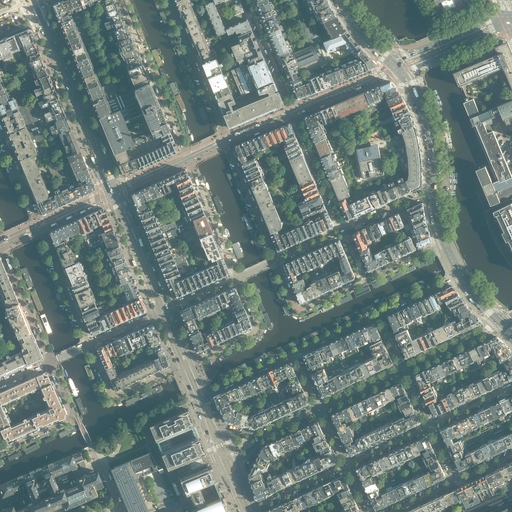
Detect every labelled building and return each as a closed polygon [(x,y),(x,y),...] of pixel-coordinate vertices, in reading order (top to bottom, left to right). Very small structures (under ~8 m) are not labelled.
[(70,14),(64,0),(60,1),(65,13),(67,12),(67,14),(69,15),(70,14)] [(73,9),(69,0),(64,0),(70,14),(72,13),(71,10),(73,9)] [(79,11),(74,0),(69,0),(73,9),(75,8),(76,11),(79,11)] [(83,9),(79,0),(74,0),(79,11),(83,9)] [(158,0),(153,0),(157,10),(161,8),(158,0)] [(308,8),(326,1),(325,0),(312,0),(310,1),(311,4),(307,6),(308,8)] [(445,0),(432,0),(440,16),(456,9),(452,0),(446,0),(445,0)] [(65,13),(60,1),(56,3),(62,17),(64,16),(63,13),(65,13)] [(316,11),(329,6),(326,1),(308,8),(309,10),(313,8),(315,12),(316,11)] [(118,7),(116,2),(104,6),(105,9),(103,10),(105,13),(110,11),(109,9),(111,9),(111,10),(118,7)] [(138,2),(132,4),(137,16),(142,14),(138,2)] [(179,10),(192,5),(192,3),(189,4),(188,2),(177,6),(179,10)] [(217,12),(213,4),(213,2),(211,3),(210,2),(208,3),(208,4),(204,6),(208,16),(217,12)] [(259,11),(272,5),(271,5),(271,4),(269,5),(268,2),(257,7),(259,11)] [(62,17),(56,3),(53,4),(52,6),(57,19),(62,17)] [(196,20),(193,12),(198,10),(195,3),(192,5),(179,10),(180,14),(182,14),(186,24),(196,20)] [(243,12),(239,3),(231,6),(234,16),(243,12)] [(261,15),(272,10),(271,8),(273,8),(272,6),(272,5),(259,11),(261,15)] [(314,19),(332,11),(329,6),(316,11),(317,14),(313,16),(314,19)] [(120,13),(118,7),(111,10),(112,11),(110,12),(110,11),(105,13),(106,16),(107,15),(108,17),(110,17),(120,13)] [(163,10),(159,12),(164,24),(168,22),(163,10)] [(262,18),(275,13),(274,11),(272,12),(272,10),(261,15),(262,18)] [(321,23),(335,17),(332,11),(314,19),(315,21),(320,19),(321,23)] [(221,21),(217,12),(208,16),(211,25),(221,21)] [(105,26),(123,19),(120,13),(110,17),(111,21),(107,23),(107,22),(104,23),(105,26)] [(275,17),(274,16),(276,15),(275,13),(262,18),(264,22),(275,17)] [(59,24),(71,19),(70,17),(68,18),(67,15),(64,16),(62,17),(57,19),(59,24)] [(144,17),(139,19),(143,30),(148,29),(144,17)] [(265,26),(278,20),(280,20),(279,18),(276,19),(275,17),(264,22),(265,26)] [(325,27),(338,21),(335,17),(321,23),(319,24),(320,26),(323,25),(322,24),(323,23),(325,27)] [(73,25),(71,19),(59,24),(62,29),(73,25)] [(125,25),(123,19),(105,26),(106,29),(109,28),(109,27),(113,25),(115,29),(125,25)] [(251,30),(249,25),(246,19),(234,25),(225,29),(228,35),(235,32),(235,34),(239,32),(240,35),(251,30)] [(201,31),(196,20),(186,24),(191,36),(201,31)] [(267,29),(278,25),(277,23),(279,23),(278,20),(265,26),(267,29)] [(225,31),(221,21),(211,25),(216,35),(220,33),(220,34),(223,33),(223,32),(225,31)] [(336,30),(341,26),(338,21),(325,27),(328,33),(336,30)] [(172,45),(177,43),(169,24),(164,26),(172,45)] [(75,30),(73,25),(62,29),(64,35),(75,30)] [(113,33),(116,39),(117,38),(118,41),(130,37),(125,25),(115,29),(114,31),(114,33),(113,33)] [(268,33),(281,28),(280,26),(279,27),(278,25),(267,29),(268,33)] [(339,35),(345,31),(341,26),(336,30),(328,33),(329,35),(330,34),(332,39),(339,35)] [(89,44),(82,27),(75,30),(64,35),(71,51),(82,47),(89,44)] [(325,41),(323,37),(315,40),(309,27),(305,29),(302,30),(309,46),(311,45),(312,46),(314,45),(314,46),(322,42),(325,41)] [(270,37),(281,32),(280,30),(282,30),(281,28),(268,33),(270,37)] [(28,30),(7,39),(12,49),(14,55),(20,53),(17,48),(20,47),(23,46),(34,41),(30,31),(28,30)] [(151,49),(155,47),(148,30),(144,32),(151,49)] [(273,82),(251,30),(240,35),(237,36),(240,44),(238,45),(238,44),(230,47),(233,53),(231,54),(232,56),(234,55),(236,61),(244,58),(243,58),(245,57),(248,64),(232,70),(231,71),(241,96),(253,90),(250,82),(253,81),(256,89),(273,82)] [(208,47),(201,31),(191,36),(197,51),(208,47)] [(355,43),(350,37),(348,34),(347,34),(345,31),(339,35),(332,39),(325,41),(322,42),(326,51),(331,49),(332,51),(334,50),(333,48),(344,43),(347,46),(346,47),(349,50),(350,49),(354,54),(355,53),(360,49),(357,46),(355,43)] [(271,40),(285,34),(284,33),(282,34),(281,32),(270,37),(271,40)] [(273,44),(284,39),(284,38),(286,37),(285,34),(271,40),(273,44)] [(130,37),(118,41),(114,43),(115,46),(118,45),(119,48),(124,46),(124,44),(127,43),(128,44),(132,43),(130,37)] [(7,39),(0,41),(0,53),(3,53),(4,54),(3,55),(5,59),(8,58),(12,56),(10,52),(8,51),(12,49),(7,39)] [(274,48),(288,42),(287,40),(285,41),(284,39),(273,44),(274,48)] [(23,46),(20,47),(22,52),(25,51),(37,47),(34,41),(23,46)] [(511,176),(493,131),(488,133),(483,122),(502,114),(504,119),(508,117),(511,115),(511,52),(507,41),(495,47),(498,54),(454,73),(459,86),(503,67),(504,69),(511,88),(511,100),(480,114),(478,109),(481,107),(479,102),(475,104),(473,99),(470,100),(468,97),(465,98),(466,102),(464,103),(470,118),(473,126),(474,126),(492,169),(497,181),(493,183),(486,166),(476,170),(487,195),(485,195),(488,203),(490,202),(491,205),(500,201),(499,198),(511,192),(511,177),(511,176)] [(276,51),(287,47),(287,45),(289,44),(288,42),(274,48),(276,51)] [(119,55),(135,48),(132,43),(128,44),(128,46),(125,47),(124,46),(119,48),(120,51),(118,52),(119,55)] [(178,44),(174,46),(180,59),(183,57),(178,44)] [(295,69),(320,59),(314,46),(314,45),(312,46),(311,45),(309,46),(305,47),(306,50),(294,55),(293,53),(290,54),(291,56),(289,57),(288,55),(279,59),(281,62),(281,63),(282,66),(285,73),(287,77),(288,80),(288,81),(289,81),(297,77),(295,72),(296,71),(295,69)] [(22,52),(25,58),(28,57),(39,52),(37,47),(25,51),(22,52)] [(84,52),(82,47),(71,51),(73,56),(84,52)] [(218,57),(215,50),(210,52),(208,47),(197,51),(200,59),(199,60),(201,64),(213,59),(218,57)] [(278,55),(291,49),(290,47),(288,48),(287,47),(276,51),(278,55)] [(86,57),(95,54),(93,48),(84,52),(73,56),(75,62),(86,57)] [(137,54),(136,51),(135,48),(119,55),(120,58),(123,56),(124,59),(137,54)] [(158,67),(163,65),(156,48),(151,50),(158,67)] [(291,56),(290,54),(290,52),(292,51),(291,49),(278,55),(279,59),(288,55),(289,57),(291,56)] [(359,57),(363,53),(360,49),(355,53),(354,54),(355,56),(355,55),(358,58),(359,57)] [(25,58),(24,58),(27,64),(29,63),(41,58),(39,52),(28,57),(25,58)] [(369,58),(363,53),(359,57),(364,61),(368,60),(369,58)] [(126,66),(139,60),(140,60),(137,54),(124,59),(125,63),(123,64),(122,64),(116,66),(117,69),(125,66),(126,66)] [(89,63),(86,57),(75,62),(78,67),(89,63)] [(30,66),(26,67),(27,70),(43,63),(41,58),(29,63),(30,66)] [(179,60),(185,73),(189,71),(184,58),(179,60)] [(363,72),(358,61),(357,62),(356,60),(357,59),(357,58),(353,60),(354,63),(353,64),(352,61),(350,62),(355,75),(363,72)] [(375,65),(369,58),(368,60),(364,61),(364,63),(367,70),(375,67),(375,65)] [(227,93),(213,59),(201,64),(215,98),(227,93)] [(91,68),(99,65),(97,60),(89,63),(78,67),(80,73),(91,68)] [(169,130),(149,83),(147,79),(146,75),(143,68),(141,64),(139,60),(126,66),(128,70),(127,70),(128,73),(132,82),(133,85),(134,85),(135,88),(121,94),(121,93),(120,94),(117,96),(113,98),(113,99),(108,100),(106,94),(99,97),(95,86),(87,89),(114,154),(135,145),(135,146),(155,136),(156,137),(159,135),(159,134),(169,130)] [(367,70),(364,63),(362,64),(360,61),(358,61),(363,72),(367,70)] [(348,78),(343,65),(341,62),(338,63),(340,69),(344,79),(348,78)] [(355,75),(350,62),(346,63),(352,76),(355,75)] [(43,63),(27,70),(28,72),(32,71),(33,74),(46,69),(43,63)] [(352,76),(346,63),(343,65),(348,78),(352,76)] [(337,82),(333,71),(330,64),(326,66),(327,68),(328,71),(333,84),(337,82)] [(159,69),(164,83),(169,81),(163,67),(159,69)] [(333,84),(328,71),(327,68),(326,67),(323,68),(325,73),(326,74),(330,85),(333,84)] [(344,79),(340,69),(338,69),(337,67),(336,68),(341,81),(344,79)] [(96,79),(93,74),(91,68),(80,73),(84,84),(96,79)] [(341,81),(336,68),(334,68),(334,71),(333,71),(337,82),(341,81)] [(34,77),(30,78),(31,81),(35,80),(48,75),(46,69),(33,74),(34,77)] [(318,90),(312,77),(311,75),(310,75),(309,72),(305,74),(307,79),(312,93),(318,90)] [(330,85),(326,74),(325,73),(323,74),(323,73),(319,74),(320,77),(319,77),(323,88),(330,85)] [(189,74),(185,76),(192,93),(196,91),(189,74)] [(48,75),(35,80),(37,84),(38,85),(39,84),(50,80),(50,79),(48,75)] [(323,88),(319,77),(317,75),(312,77),(318,90),(323,88)] [(302,83),(300,79),(302,78),(301,76),(297,77),(289,81),(291,87),(298,84),(300,84),(302,83)] [(121,93),(119,88),(117,84),(119,83),(119,77),(118,77),(114,78),(98,85),(95,86),(99,97),(106,94),(108,100),(113,99),(113,98),(117,96),(120,94),(121,93)] [(98,85),(96,79),(84,84),(87,89),(95,86),(98,85)] [(26,89),(22,91),(23,93),(25,97),(29,95),(35,93),(53,86),(50,80),(39,84),(38,86),(39,88),(37,89),(36,88),(27,92),(26,89)] [(283,105),(277,92),(276,90),(273,82),(256,89),(253,90),(241,96),(231,99),(228,92),(227,93),(215,98),(228,128),(229,128),(283,105)] [(308,94),(304,84),(304,82),(302,83),(300,84),(298,84),(303,97),(308,94)] [(383,91),(395,86),(392,82),(391,82),(381,86),(383,91)] [(169,83),(165,84),(171,96),(175,95),(169,83)] [(303,97),(298,84),(291,87),(296,98),(298,99),(303,97)] [(53,86),(35,93),(36,96),(39,95),(39,94),(41,93),(42,96),(55,91),(53,86)] [(384,94),(383,91),(381,86),(376,88),(381,99),(384,97),(383,94),(384,94)] [(387,95),(398,90),(395,86),(383,91),(384,94),(386,93),(387,95)] [(0,95),(0,102),(7,99),(18,95),(23,93),(21,87),(7,93),(3,94),(0,95)] [(381,100),(381,99),(376,88),(371,90),(376,102),(381,100)] [(376,102),(371,90),(366,92),(371,104),(376,102)] [(388,100),(401,94),(398,90),(387,95),(386,95),(388,100)] [(44,99),(38,101),(40,104),(58,97),(55,91),(42,96),(44,99)] [(372,108),(371,104),(366,92),(335,105),(340,116),(342,116),(343,116),(344,118),(345,119),(346,120),(347,120),(348,120),(373,109),(372,108)] [(7,99),(0,102),(0,115),(0,116),(23,107),(28,105),(27,103),(25,97),(23,93),(18,95),(7,99)] [(390,104),(403,99),(403,98),(401,94),(388,100),(384,101),(386,106),(390,104)] [(198,95),(193,97),(197,107),(202,105),(198,95)] [(171,98),(177,111),(182,109),(176,96),(171,98)] [(35,106),(29,108),(32,115),(60,104),(58,97),(40,104),(35,106)] [(392,109),(406,104),(403,98),(403,99),(390,104),(392,109)] [(60,104),(32,115),(35,122),(63,110),(60,104)] [(394,115),(408,108),(406,104),(392,109),(394,115)] [(23,107),(0,116),(8,135),(30,126),(36,123),(35,122),(32,115),(29,108),(28,105),(23,107)] [(340,116),(335,105),(329,107),(335,119),(340,117),(340,116)] [(203,107),(198,109),(202,120),(207,118),(203,107)] [(335,119),(329,107),(325,109),(331,124),(336,122),(335,119)] [(397,120),(411,113),(408,108),(394,115),(397,120)] [(331,124),(325,109),(319,111),(322,118),(324,124),(326,123),(327,125),(331,124)] [(63,110),(35,122),(36,123),(38,128),(42,127),(51,123),(66,117),(63,110)] [(415,126),(413,122),(414,122),(411,118),(412,118),(410,114),(411,114),(411,113),(397,120),(395,121),(395,122),(397,125),(401,123),(402,126),(401,126),(401,127),(401,128),(398,130),(400,133),(401,133),(415,126)] [(317,121),(314,114),(309,116),(312,123),(317,121)] [(50,127),(49,128),(51,131),(68,124),(66,117),(51,123),(52,126),(50,127)] [(309,130),(322,125),(320,120),(317,121),(312,123),(307,125),(309,130)] [(30,126),(8,135),(13,146),(19,160),(32,155),(42,151),(41,149),(39,144),(36,137),(41,135),(38,128),(36,123),(30,126)] [(68,124),(51,131),(53,137),(71,130),(68,124)] [(295,133),(291,125),(289,124),(284,126),(288,136),(295,133)] [(311,134),(324,129),(322,125),(309,130),(311,134)] [(289,136),(288,136),(284,126),(279,128),(283,137),(284,137),(285,138),(289,136)] [(420,145),(419,140),(419,139),(419,138),(418,137),(416,130),(417,130),(417,129),(416,129),(416,128),(415,126),(401,133),(401,134),(402,134),(402,135),(403,135),(405,138),(405,145),(400,146),(400,147),(396,149),(393,152),(395,157),(396,158),(397,159),(421,157),(421,155),(422,154),(422,153),(421,153),(421,152),(420,147),(420,146),(420,145)] [(283,137),(279,128),(274,130),(278,142),(284,139),(283,137)] [(313,139),(325,134),(324,129),(311,134),(313,139)] [(53,137),(53,138),(55,143),(73,136),(71,130),(53,137)] [(172,138),(169,130),(159,134),(159,135),(156,137),(159,144),(165,141),(172,138)] [(274,130),(268,133),(273,144),(278,142),(274,130)] [(273,144),(268,133),(263,135),(267,146),(273,144)] [(286,142),(296,137),(295,133),(288,136),(289,136),(285,138),(286,140),(284,140),(285,143),(286,142)] [(315,143),(327,137),(325,134),(313,139),(315,143)] [(267,146),(263,135),(257,137),(262,149),(264,153),(269,150),(267,146)] [(73,136),(55,143),(57,148),(76,141),(73,136)] [(134,157),(156,147),(155,145),(159,144),(156,137),(155,136),(135,146),(135,145),(114,154),(122,175),(125,176),(139,169),(135,159),(134,157)] [(262,149),(257,137),(252,140),(257,151),(262,149)] [(286,148),(298,142),(296,137),(286,142),(287,144),(285,146),(286,148)] [(334,153),(327,138),(327,137),(315,143),(321,158),(332,154),(334,153)] [(178,151),(172,138),(165,141),(167,145),(157,149),(161,159),(178,151)] [(257,151),(252,140),(246,142),(251,153),(257,151)] [(76,141),(57,148),(58,150),(62,149),(62,148),(65,146),(67,150),(78,146),(76,141)] [(251,153),(246,142),(240,144),(245,156),(251,153)] [(284,154),(288,152),(300,146),(298,142),(286,148),(281,150),(284,154)] [(245,156),(240,144),(235,147),(237,151),(240,157),(245,156)] [(359,161),(363,179),(384,175),(381,157),(379,150),(378,145),(357,149),(358,154),(358,156),(359,161)] [(64,154),(61,156),(62,159),(66,157),(80,151),(78,146),(67,150),(69,154),(65,155),(64,154)] [(290,157),(302,151),(300,146),(288,152),(290,157)] [(161,159),(157,149),(156,147),(134,157),(135,159),(142,156),(150,152),(154,162),(161,159)] [(80,151),(66,157),(69,162),(82,157),(80,151)] [(292,162),(304,156),(302,151),(290,157),(292,162)] [(154,162),(150,152),(142,156),(146,166),(154,162)] [(323,162),(336,156),(335,154),(333,155),(332,154),(321,158),(323,162)] [(32,155),(19,160),(27,179),(30,186),(36,202),(41,200),(47,198),(47,197),(48,192),(49,192),(49,191),(49,190),(49,189),(48,189),(47,189),(46,189),(41,176),(40,175),(39,172),(40,172),(40,171),(40,170),(39,170),(39,169),(39,170),(38,170),(36,164),(35,162),(34,159),(32,155)] [(146,166),(142,156),(135,159),(139,169),(146,166)] [(244,168),(257,162),(256,160),(259,158),(258,156),(247,161),(246,161),(242,163),(244,168)] [(304,156),(292,162),(291,162),(296,174),(309,168),(304,156)] [(324,166),(335,161),(335,159),(337,158),(336,156),(323,162),(324,166)] [(69,162),(62,165),(65,174),(63,175),(64,177),(66,176),(69,181),(73,179),(75,179),(89,173),(82,157),(69,162)] [(422,166),(422,161),(422,160),(422,159),(421,159),(421,157),(397,159),(398,161),(399,163),(400,165),(401,165),(402,167),(404,172),(407,172),(422,171),(422,169),(422,168),(423,168),(423,167),(422,167),(422,166)] [(48,164),(47,165),(48,165),(48,166),(48,167),(49,167),(49,168),(49,169),(49,170),(50,170),(50,171),(50,172),(51,172),(51,173),(51,174),(52,175),(52,176),(53,177),(54,178),(53,179),(54,179),(54,180),(54,181),(57,180),(59,185),(64,183),(62,178),(64,177),(63,175),(59,166),(57,161),(51,163),(48,164)] [(326,169),(339,163),(338,161),(336,162),(335,161),(324,166),(326,169)] [(246,173),(259,166),(257,162),(244,168),(246,173)] [(327,173),(338,168),(338,166),(340,165),(339,163),(326,169),(327,173)] [(248,177),(261,171),(259,166),(246,173),(248,177)] [(314,179),(309,168),(296,174),(301,185),(314,179)] [(329,176),(342,170),(341,169),(339,170),(338,168),(327,173),(329,176)] [(187,175),(187,174),(185,169),(182,171),(180,172),(177,173),(179,178),(187,175)] [(225,171),(232,186),(236,184),(229,169),(225,171)] [(342,175),(341,174),(343,173),(342,170),(329,176),(331,180),(342,175)] [(250,182),(263,175),(261,171),(248,177),(250,182)] [(422,182),(422,177),(422,176),(423,176),(423,175),(422,174),(422,171),(407,172),(407,173),(408,174),(408,175),(409,178),(408,179),(407,180),(412,191),(414,190),(415,190),(416,189),(418,188),(419,188),(420,188),(421,187),(422,187),(422,186),(423,185),(423,184),(423,183),(423,182),(422,182)] [(89,173),(75,179),(76,180),(77,179),(77,180),(80,179),(81,181),(82,180),(82,182),(83,182),(86,181),(87,183),(92,181),(89,173)] [(170,183),(175,180),(179,178),(177,173),(165,179),(167,184),(168,184),(168,183),(170,188),(172,187),(170,183)] [(190,181),(189,179),(188,177),(187,175),(187,174),(187,175),(179,178),(175,180),(178,186),(190,181)] [(265,180),(267,179),(265,174),(263,175),(250,182),(252,187),(265,180)] [(343,175),(342,175),(331,180),(339,200),(350,195),(348,192),(350,191),(343,175)] [(411,191),(406,180),(404,181),(403,178),(401,179),(407,193),(411,191)] [(170,189),(168,184),(167,184),(165,179),(161,181),(166,191),(170,189)] [(303,191),(316,184),(314,179),(301,185),(303,191)] [(407,193),(401,179),(398,180),(400,184),(398,185),(402,195),(407,193)] [(281,221),(273,201),(270,193),(271,192),(271,191),(270,191),(270,190),(269,190),(267,186),(265,180),(252,187),(271,233),(277,231),(282,229),(283,228),(283,223),(284,223),(284,222),(284,221),(283,221),(282,220),(281,221)] [(86,181),(83,182),(88,193),(95,190),(95,188),(92,181),(87,183),(86,181)] [(166,191),(161,181),(158,182),(162,193),(166,191)] [(192,187),(190,181),(178,186),(180,192),(192,187)] [(71,185),(70,185),(76,198),(84,195),(79,183),(78,184),(77,182),(75,183),(72,185),(72,186),(71,186),(71,185)] [(80,182),(79,183),(84,195),(88,193),(83,182),(82,182),(81,182),(81,183),(80,183),(80,182)] [(162,193),(158,182),(152,185),(157,197),(163,194),(162,193)] [(393,199),(389,190),(385,191),(383,186),(382,186),(380,182),(378,183),(381,190),(387,202),(393,199)] [(402,195),(398,185),(395,186),(394,182),(391,183),(398,197),(402,195)] [(398,197),(391,183),(389,185),(390,188),(388,189),(389,190),(393,199),(398,197)] [(307,194),(318,189),(316,184),(303,191),(304,193),(303,193),(302,191),(289,197),(291,202),(296,200),(304,196),(303,195),(305,194),(305,195),(307,194)] [(70,187),(66,188),(72,201),(76,198),(70,185),(69,186),(70,187)] [(157,197),(152,185),(147,188),(152,199),(157,197)] [(54,191),(52,192),(54,198),(55,198),(58,207),(62,205),(56,190),(54,186),(52,187),(54,191)] [(242,198),(238,186),(233,187),(238,200),(238,201),(239,202),(240,202),(241,202),(242,202),(242,201),(243,201),(243,200),(243,199),(242,198)] [(180,199),(181,199),(195,193),(192,187),(180,192),(175,195),(176,199),(179,197),(180,199)] [(66,188),(61,190),(62,192),(67,203),(72,201),(66,188)] [(152,199),(147,188),(141,190),(146,200),(146,202),(152,199)] [(59,189),(56,190),(62,205),(67,203),(62,192),(60,192),(59,189)] [(312,198),(320,194),(318,189),(307,194),(308,196),(298,201),(300,204),(307,200),(312,198)] [(376,207),(371,196),(367,189),(345,198),(346,199),(350,208),(354,217),(376,207)] [(146,200),(141,190),(136,193),(139,201),(140,201),(141,204),(145,202),(144,201),(146,200)] [(387,202),(381,190),(376,192),(376,194),(381,205),(387,202)] [(139,201),(136,193),(130,195),(135,207),(141,204),(140,201),(139,201)] [(183,204),(197,198),(195,193),(181,199),(183,204)] [(317,207),(324,203),(320,194),(312,198),(313,199),(308,202),(307,200),(300,204),(304,213),(311,210),(310,207),(316,205),(317,207)] [(381,205),(376,194),(371,196),(376,207),(381,205)] [(51,196),(49,197),(54,209),(58,207),(55,198),(54,198),(53,198),(52,196),(51,196)] [(213,198),(220,212),(224,210),(217,196),(213,198)] [(47,198),(41,200),(46,212),(54,209),(49,197),(47,198)] [(186,209),(199,203),(197,198),(183,204),(186,209)] [(350,208),(346,199),(339,201),(343,211),(350,208)] [(41,200),(36,202),(40,210),(39,210),(41,213),(41,215),(42,214),(46,212),(41,200)] [(137,212),(149,207),(147,203),(145,204),(145,202),(141,204),(135,207),(137,212)] [(511,202),(511,203),(493,211),(485,215),(485,217),(486,218),(486,220),(487,222),(487,223),(487,225),(488,226),(489,228),(489,229),(490,231),(490,232),(491,234),(492,235),(492,237),(493,238),(494,240),(494,241),(495,243),(496,244),(497,246),(497,247),(498,248),(499,250),(500,251),(501,253),(502,254),(502,255),(503,257),(504,258),(505,259),(506,261),(507,262),(508,263),(509,265),(510,266),(511,267),(511,268),(511,202)] [(188,215),(201,209),(199,203),(186,209),(183,210),(185,216),(188,215)] [(320,212),(327,209),(324,203),(317,207),(318,209),(312,212),(311,210),(304,213),(306,218),(320,211),(320,212)] [(412,215),(424,209),(423,203),(422,203),(408,209),(399,213),(402,219),(408,216),(412,215)] [(152,212),(150,206),(149,207),(137,212),(140,217),(152,212)] [(108,219),(104,209),(102,208),(97,211),(101,222),(108,219)] [(354,217),(350,208),(343,211),(347,220),(354,217)] [(190,220),(204,214),(201,209),(188,215),(190,220)] [(425,216),(424,209),(412,215),(408,216),(409,218),(411,217),(413,222),(425,216)] [(102,223),(101,222),(97,211),(91,213),(96,226),(101,223),(102,223)] [(328,229),(325,222),(320,211),(316,213),(318,218),(324,231),(328,229)] [(159,228),(152,212),(140,217),(147,234),(159,228)] [(92,227),(96,226),(91,213),(75,221),(81,233),(86,231),(87,233),(82,236),(84,241),(95,237),(93,232),(94,232),(92,227)] [(243,215),(249,230),(254,228),(248,213),(243,215)] [(404,225),(402,219),(399,213),(393,216),(398,228),(400,227),(401,230),(400,231),(401,234),(407,231),(404,225)] [(204,214),(190,220),(176,226),(179,233),(183,243),(184,244),(186,244),(198,238),(211,232),(204,214)] [(398,228),(393,216),(387,218),(393,230),(398,228)] [(427,223),(425,216),(413,222),(411,222),(414,228),(415,227),(427,223)] [(393,230),(387,218),(382,221),(389,236),(390,239),(396,237),(393,230)] [(110,224),(108,219),(101,222),(102,223),(101,223),(103,227),(110,224)] [(320,232),(316,222),(314,223),(313,220),(311,221),(311,222),(316,234),(320,232)] [(334,226),(331,220),(325,222),(328,229),(334,226)] [(81,233),(75,221),(72,222),(76,233),(78,232),(79,234),(81,233)] [(389,236),(382,221),(377,223),(382,235),(385,234),(387,237),(389,236)] [(76,233),(72,222),(68,224),(73,236),(75,235),(75,233),(76,233)] [(183,243),(179,233),(176,226),(174,222),(172,223),(160,228),(159,228),(147,234),(155,255),(169,249),(183,243)] [(316,234),(311,222),(306,224),(311,236),(316,234)] [(382,235),(377,223),(371,226),(378,241),(381,240),(379,237),(382,235)] [(413,236),(428,229),(427,223),(415,227),(414,228),(415,232),(412,233),(413,236)] [(73,236),(68,224),(64,226),(69,236),(71,235),(71,237),(73,236)] [(112,229),(110,224),(103,227),(105,232),(112,229)] [(311,236),(306,224),(301,227),(306,239),(311,236)] [(378,241),(371,226),(366,228),(372,242),(374,246),(377,245),(376,242),(378,241)] [(66,240),(61,227),(57,229),(61,239),(63,238),(64,241),(66,240)] [(306,239),(301,227),(295,229),(301,241),(306,239)] [(372,242),(366,228),(360,231),(364,239),(366,244),(372,242)] [(61,239),(57,229),(53,231),(58,244),(60,243),(59,240),(61,239)] [(102,243),(116,237),(112,229),(105,232),(95,237),(84,241),(88,249),(92,247),(102,243)] [(301,241),(295,229),(290,232),(295,244),(301,241)] [(430,235),(429,233),(428,229),(413,236),(412,236),(413,238),(417,236),(419,240),(430,235)] [(250,231),(250,232),(257,249),(258,249),(259,249),(260,249),(260,248),(261,248),(261,247),(254,230),(253,230),(252,230),(251,230),(251,231),(250,231)] [(58,244),(53,231),(50,232),(49,234),(54,245),(58,244)] [(364,239),(360,231),(353,234),(357,243),(364,239)] [(217,246),(211,232),(198,238),(200,243),(199,244),(200,246),(201,245),(208,262),(216,259),(221,256),(217,246)] [(295,244),(290,232),(280,236),(282,241),(285,248),(295,244)] [(282,241),(280,236),(279,235),(273,238),(275,243),(276,243),(282,241)] [(431,242),(431,241),(430,235),(419,240),(415,242),(419,248),(431,242)] [(119,245),(116,237),(102,243),(103,245),(106,244),(107,248),(104,249),(105,251),(107,251),(119,245)] [(410,252),(404,240),(403,237),(396,240),(398,243),(404,255),(405,254),(406,254),(408,253),(409,252),(410,252)] [(416,249),(413,243),(410,237),(404,240),(410,252),(412,251),(414,250),(416,249)] [(367,248),(366,244),(364,239),(357,243),(361,251),(368,248),(367,248)] [(343,249),(340,240),(339,240),(333,243),(337,252),(343,249)] [(73,255),(72,252),(70,253),(70,252),(71,251),(69,248),(68,248),(67,246),(66,247),(63,241),(60,243),(58,244),(54,245),(63,267),(74,263),(71,255),(73,255)] [(285,248),(282,241),(276,243),(279,251),(279,250),(279,251),(285,248)] [(238,259),(243,257),(237,242),(232,244),(238,259)] [(337,252),(333,243),(328,245),(333,257),(338,254),(337,252)] [(404,255),(398,243),(391,246),(397,258),(399,257),(401,256),(403,255),(404,255)] [(109,256),(121,251),(119,245),(107,251),(105,251),(102,252),(104,256),(99,259),(97,255),(96,255),(91,257),(94,264),(106,259),(109,257),(110,257),(109,256)] [(333,257),(328,245),(323,247),(328,259),(333,257)] [(397,258),(391,246),(385,249),(391,261),(397,258)] [(96,255),(92,247),(88,249),(91,257),(96,255)] [(328,259),(323,247),(318,250),(323,263),(329,260),(328,259)] [(371,252),(369,249),(368,247),(367,248),(368,248),(361,251),(363,256),(371,252)] [(158,260),(171,254),(169,249),(155,255),(158,260)] [(391,261),(385,249),(380,251),(385,263),(386,263),(387,263),(389,262),(390,261),(391,261)] [(323,263),(318,250),(312,252),(318,265),(323,263)] [(111,261),(123,256),(121,251),(109,256),(110,257),(109,257),(106,259),(107,261),(110,259),(111,261)] [(385,263),(380,251),(374,254),(375,257),(380,266),(382,265),(384,264),(385,264),(385,263)] [(318,265),(312,252),(306,255),(307,255),(312,267),(318,265)] [(373,258),(371,252),(363,256),(365,262),(370,259),(373,258)] [(173,259),(175,259),(173,253),(171,254),(158,260),(160,265),(173,259)] [(312,267),(307,255),(301,257),(307,269),(307,270),(312,267)] [(113,265),(125,260),(123,256),(111,261),(108,262),(109,265),(112,263),(113,265)] [(307,269),(301,257),(296,260),(301,272),(307,269)] [(375,257),(373,258),(370,259),(374,269),(376,268),(378,267),(380,266),(375,257)] [(0,310),(5,308),(5,309),(19,303),(0,259),(0,258),(0,310)] [(162,270),(175,264),(173,259),(160,265),(162,270)] [(350,264),(348,259),(341,262),(336,264),(338,269),(342,268),(350,264)] [(374,269),(370,259),(365,262),(368,270),(370,271),(374,269)] [(112,271),(127,265),(125,260),(113,265),(114,267),(111,268),(112,271)] [(301,272),(296,260),(290,262),(294,271),(296,274),(301,272)] [(417,265),(419,269),(428,265),(430,261),(426,260),(417,265)] [(79,261),(74,263),(63,267),(71,286),(84,280),(87,279),(79,261)] [(164,276),(178,270),(186,266),(183,261),(175,264),(162,270),(164,276)] [(229,273),(225,266),(223,261),(218,263),(214,265),(219,278),(220,277),(222,276),(223,276),(225,275),(227,274),(228,273),(229,273)] [(294,271),(290,262),(285,264),(285,265),(288,273),(294,271)] [(352,270),(350,264),(342,268),(345,273),(346,273),(352,270)] [(117,274),(129,269),(127,265),(112,271),(113,273),(116,272),(117,274)] [(219,278),(214,265),(209,267),(214,280),(219,278)] [(418,269),(416,265),(405,270),(406,274),(418,269)] [(21,270),(29,289),(34,287),(25,267),(21,270)] [(214,280),(209,267),(204,270),(209,282),(214,280)] [(116,280),(117,280),(131,273),(129,269),(117,274),(118,276),(115,277),(116,280)] [(173,278),(180,275),(178,270),(164,276),(166,281),(173,278)] [(209,282),(204,270),(199,272),(204,284),(209,282)] [(355,276),(352,270),(346,273),(350,280),(354,278),(355,276)] [(390,276),(393,281),(406,275),(403,270),(390,276)] [(334,288),(328,276),(326,271),(315,276),(323,293),(334,288)] [(345,283),(340,274),(339,271),(333,273),(339,285),(345,283)] [(204,284),(199,272),(194,274),(199,287),(204,284)] [(268,274),(275,291),(280,289),(273,272),(268,274)] [(121,284),(133,279),(131,273),(117,280),(119,285),(121,284)] [(339,285),(333,273),(328,276),(334,288),(339,285)] [(350,280),(346,273),(345,273),(343,273),(342,273),(340,274),(345,283),(350,280)] [(436,273),(425,279),(427,283),(438,277),(439,277),(439,276),(439,275),(438,275),(438,274),(437,273),(436,273)] [(199,287),(194,274),(189,276),(194,289),(199,287)] [(194,289),(189,276),(184,279),(189,291),(194,289)] [(323,293),(315,276),(310,279),(312,283),(318,295),(323,293)] [(372,284),(374,288),(391,280),(389,276),(372,284)] [(123,289),(135,284),(133,279),(121,284),(123,289)] [(189,291),(184,279),(179,281),(184,293),(189,291)] [(294,288),(305,283),(303,279),(298,281),(293,284),(294,288)] [(87,286),(84,280),(71,286),(73,292),(87,286)] [(179,281),(175,282),(174,283),(176,289),(179,296),(184,293),(179,281)] [(426,285),(424,281),(410,288),(412,292),(426,285)] [(255,282),(251,284),(258,300),(262,299),(255,282)] [(304,289),(303,287),(305,286),(305,283),(294,288),(296,293),(302,290),(304,289)] [(318,295),(312,283),(306,286),(308,289),(312,298),(318,295)] [(137,289),(135,284),(123,289),(126,295),(137,289)] [(94,302),(92,296),(93,296),(92,293),(90,294),(87,286),(73,292),(80,308),(94,302)] [(444,297),(457,292),(455,289),(453,286),(452,286),(447,288),(443,290),(438,293),(441,299),(444,297)] [(237,293),(235,288),(233,287),(233,288),(227,291),(226,291),(225,291),(228,297),(237,293)] [(354,293),(356,298),(371,291),(369,287),(354,293)] [(135,296),(140,294),(137,289),(126,295),(124,295),(126,298),(127,297),(128,300),(135,296)] [(179,296),(176,289),(171,291),(174,298),(179,296)] [(312,298),(308,289),(302,291),(307,300),(312,298)] [(36,290),(30,292),(38,312),(43,310),(36,290)] [(282,304),(285,303),(280,290),(276,292),(282,304)] [(307,300),(302,291),(302,290),(296,293),(301,303),(307,300)] [(229,300),(228,297),(225,291),(220,294),(225,306),(228,305),(227,301),(229,300)] [(449,304),(461,297),(457,292),(444,297),(448,304),(449,304)] [(239,298),(237,293),(228,297),(229,300),(231,299),(231,301),(239,298)] [(443,302),(441,299),(438,293),(434,294),(441,307),(444,305),(443,302)] [(142,312),(138,304),(143,302),(140,294),(135,296),(136,299),(132,301),(138,314),(142,312)] [(225,306),(220,294),(215,296),(218,305),(220,304),(222,307),(225,306)] [(335,301),(337,307),(353,299),(351,294),(335,301)] [(441,307),(434,294),(432,295),(430,296),(428,297),(435,310),(441,307)] [(218,305),(215,296),(210,298),(215,310),(220,308),(218,305)] [(435,310),(428,297),(423,300),(429,313),(435,310)] [(454,309),(466,303),(461,297),(449,304),(452,310),(454,309)] [(215,310),(210,298),(205,300),(210,312),(215,310)] [(241,303),(239,298),(231,301),(232,303),(231,304),(232,307),(241,303)] [(375,304),(377,308),(388,303),(386,298),(375,304)] [(210,312),(205,300),(201,302),(206,314),(210,312)] [(429,313),(423,300),(417,302),(423,314),(424,315),(429,313)] [(138,314),(132,301),(127,303),(133,316),(138,314)] [(260,313),(265,311),(261,301),(256,303),(260,313)] [(96,308),(94,302),(80,308),(83,314),(96,308)] [(206,314),(201,302),(196,304),(202,316),(206,314)] [(423,314),(417,302),(415,303),(413,304),(411,305),(420,324),(423,323),(420,318),(419,317),(419,316),(423,314)] [(24,316),(19,303),(5,309),(9,317),(8,317),(10,321),(11,321),(24,316)] [(133,316),(127,303),(123,305),(129,318),(133,316)] [(243,308),(241,303),(232,307),(233,310),(235,309),(235,311),(243,308)] [(335,308),(333,303),(322,308),(324,313),(335,308)] [(458,314),(469,308),(466,303),(454,309),(452,310),(453,313),(455,312),(456,314),(458,314)] [(202,316),(196,304),(192,306),(194,312),(196,316),(197,319),(202,316)] [(286,315),(290,314),(286,304),(282,305),(286,315)] [(374,309),(372,304),(361,309),(362,314),(374,309)] [(101,313),(101,312),(112,307),(111,305),(105,308),(104,305),(96,308),(83,314),(85,320),(94,317),(101,313)] [(129,318),(123,305),(118,307),(124,320),(129,318)] [(420,324),(411,305),(407,308),(412,319),(414,318),(417,325),(420,324)] [(124,320),(118,307),(112,310),(118,323),(124,320)] [(245,312),(243,308),(235,311),(234,312),(236,316),(245,312)] [(412,319),(407,308),(401,310),(407,323),(410,322),(411,323),(414,322),(412,319)] [(460,319),(473,313),(469,308),(458,314),(460,319)] [(118,323),(112,310),(107,312),(113,325),(118,323)] [(322,313),(321,310),(303,318),(304,321),(322,313)] [(407,323),(401,310),(396,313),(400,321),(404,330),(408,329),(409,328),(407,323)] [(359,315),(358,311),(343,318),(345,322),(359,315)] [(113,325),(107,312),(102,315),(103,318),(107,328),(113,325)] [(195,322),(193,317),(196,316),(194,312),(191,313),(188,314),(181,317),(185,327),(195,322)] [(247,317),(245,312),(236,316),(238,321),(239,321),(247,317)] [(44,313),(39,315),(48,334),(53,332),(44,313)] [(262,315),(268,331),(273,329),(267,313),(262,315)] [(399,329),(395,321),(396,321),(397,323),(400,321),(396,313),(388,316),(388,317),(389,320),(392,327),(393,327),(394,331),(399,329)] [(480,323),(481,320),(474,313),(473,313),(460,319),(456,321),(461,332),(463,331),(463,332),(470,328),(470,327),(480,323)] [(31,333),(24,316),(11,321),(17,338),(20,337),(31,333)] [(250,325),(249,322),(249,321),(247,317),(239,321),(243,330),(244,330),(245,329),(249,328),(250,327),(251,325),(250,325)] [(107,328),(103,318),(98,320),(100,325),(102,330),(107,328)] [(461,332),(456,321),(456,320),(450,323),(455,334),(461,332)] [(98,326),(96,321),(87,325),(89,329),(98,326)] [(233,335),(227,321),(226,322),(227,325),(223,327),(228,337),(233,335)] [(238,332),(234,324),(233,322),(230,324),(229,321),(227,321),(233,335),(238,332)] [(243,330),(239,321),(234,324),(238,332),(243,330)] [(321,328),(323,333),(339,326),(337,321),(321,328)] [(404,330),(400,321),(397,323),(396,321),(395,321),(399,329),(394,331),(396,335),(404,330)] [(197,327),(195,322),(185,327),(187,331),(196,328),(197,327)] [(381,338),(375,324),(373,323),(368,326),(374,339),(376,338),(377,340),(381,338)] [(455,334),(450,323),(445,326),(450,337),(455,334)] [(142,334),(154,329),(152,324),(140,329),(142,334)] [(102,330),(100,325),(98,326),(89,329),(91,334),(93,334),(102,330)] [(228,337),(223,327),(220,328),(219,325),(217,326),(223,339),(228,337)] [(223,339),(217,326),(216,327),(217,330),(214,331),(218,342),(223,339)] [(374,339),(368,326),(363,328),(368,340),(371,339),(371,341),(374,339)] [(450,337),(445,326),(439,328),(444,339),(450,337)] [(198,332),(196,328),(187,331),(189,336),(198,332)] [(368,340),(363,328),(357,331),(363,344),(366,343),(365,341),(368,340)] [(444,339),(439,328),(434,331),(439,342),(444,339)] [(144,339),(142,334),(140,329),(134,332),(140,345),(142,350),(148,347),(144,339)] [(156,334),(154,329),(142,334),(144,339),(147,338),(156,334)] [(218,342),(214,331),(211,332),(209,329),(208,330),(214,344),(218,342)] [(410,335),(408,329),(404,330),(396,335),(398,340),(410,335)] [(439,342),(434,331),(433,329),(428,332),(433,345),(439,342)] [(214,344),(208,330),(206,331),(208,334),(204,336),(205,338),(206,341),(207,342),(209,346),(214,344)] [(363,344),(357,331),(352,333),(357,345),(359,344),(360,346),(363,344)] [(140,345),(134,332),(129,334),(135,348),(140,345)] [(201,340),(199,336),(198,332),(189,336),(193,344),(201,340)] [(433,345),(428,332),(422,335),(428,347),(433,345)] [(37,348),(34,341),(31,333),(20,337),(26,352),(37,348)] [(300,341),(300,342),(301,342),(301,343),(302,343),(303,343),(315,337),(316,336),(316,335),(317,335),(317,334),(316,333),(315,333),(314,333),(313,334),(301,339),(301,340),(300,340),(300,341)] [(357,345),(352,333),(345,336),(350,349),(354,348),(356,352),(360,351),(357,345)] [(135,348),(129,334),(124,337),(129,350),(135,348)] [(160,344),(156,334),(147,338),(151,348),(152,347),(160,344)] [(423,349),(418,338),(417,337),(416,334),(412,336),(413,338),(412,338),(413,340),(412,341),(413,344),(417,352),(423,349)] [(413,340),(412,338),(410,335),(398,340),(401,346),(407,343),(412,341),(413,340)] [(428,347),(422,335),(417,337),(418,338),(423,349),(428,347)] [(350,349),(345,336),(340,339),(345,351),(348,349),(349,352),(351,351),(350,349)] [(129,350),(124,337),(118,339),(124,352),(129,350)] [(491,348),(493,347),(493,346),(502,341),(498,337),(496,337),(478,346),(484,359),(485,358),(485,359),(489,357),(487,354),(491,352),(491,348)] [(209,346),(207,342),(203,344),(202,341),(203,341),(203,342),(206,341),(205,338),(201,340),(193,344),(196,351),(197,352),(209,346)] [(124,352),(118,339),(113,341),(119,354),(122,360),(127,358),(125,355),(124,352)] [(345,351),(340,339),(335,341),(341,355),(343,355),(342,352),(345,351)] [(239,347),(241,352),(256,345),(254,340),(239,347)] [(283,346),(285,350),(299,344),(298,340),(283,346)] [(385,346),(382,340),(370,346),(373,351),(385,346)] [(119,354),(113,341),(108,344),(112,353),(116,363),(118,362),(115,356),(119,354)] [(341,355),(335,341),(330,343),(335,355),(338,354),(339,356),(341,355)] [(495,351),(506,345),(502,341),(493,346),(493,347),(495,351)] [(335,355),(330,343),(325,346),(331,360),(333,359),(332,357),(335,355)] [(412,355),(408,346),(407,343),(401,346),(404,352),(406,357),(406,356),(407,357),(412,355)] [(112,353),(108,344),(103,346),(106,354),(107,355),(112,353)] [(162,349),(160,344),(152,347),(154,352),(162,349)] [(417,352),(413,344),(408,346),(412,355),(417,352)] [(497,356),(499,355),(510,350),(506,345),(495,351),(497,356)] [(106,354),(103,346),(98,348),(98,350),(100,356),(106,354)] [(331,360),(325,346),(320,348),(325,360),(326,361),(328,360),(329,361),(331,360)] [(387,352),(385,346),(373,351),(376,357),(377,357),(382,354),(387,352)] [(484,359),(478,346),(472,348),(479,364),(481,363),(480,362),(484,360),(484,359)] [(270,353),(272,357),(284,351),(282,347),(270,353)] [(41,357),(37,348),(26,352),(24,353),(28,363),(41,357)] [(238,353),(236,348),(218,357),(220,362),(238,353)] [(325,360),(320,348),(315,351),(321,365),(323,364),(322,361),(325,360)] [(481,368),(479,364),(472,348),(469,350),(475,361),(477,366),(474,367),(475,370),(481,368)] [(475,361),(469,350),(464,352),(469,364),(475,361)] [(500,361),(511,354),(511,351),(510,350),(499,355),(501,358),(499,359),(500,361)] [(321,365),(315,351),(309,353),(314,365),(317,364),(320,370),(322,369),(321,365)] [(28,363),(24,353),(23,354),(22,352),(10,358),(15,369),(19,368),(18,366),(23,364),(24,365),(28,363)] [(392,363),(387,352),(382,354),(383,358),(387,366),(392,364),(392,363)] [(469,364),(464,352),(458,355),(464,366),(469,364)] [(314,365),(309,353),(304,356),(309,368),(312,366),(315,372),(317,371),(314,365)] [(109,359),(107,355),(106,354),(100,356),(103,362),(109,359)] [(169,365),(164,354),(158,356),(163,368),(169,365)] [(505,363),(511,359),(511,354),(500,361),(501,363),(504,361),(505,363)] [(464,366),(458,355),(453,357),(458,369),(464,366)] [(158,356),(158,357),(153,359),(153,360),(157,370),(163,368),(158,356)] [(263,360),(261,356),(248,362),(249,366),(263,360)] [(377,371),(371,359),(370,356),(364,358),(366,362),(371,374),(377,371)] [(382,369),(378,360),(377,357),(376,357),(371,359),(377,371),(379,370),(380,369),(382,369)] [(458,369),(453,357),(447,360),(452,371),(458,369)] [(15,369),(10,358),(0,362),(0,371),(2,375),(6,373),(6,372),(10,370),(11,371),(15,369)] [(157,370),(153,360),(152,359),(148,361),(147,358),(144,359),(146,362),(142,364),(147,375),(157,370)] [(387,366),(383,358),(378,360),(382,369),(387,366)] [(112,365),(109,359),(103,362),(105,368),(112,365)] [(452,371),(447,360),(442,363),(447,374),(452,371)] [(371,374),(366,362),(360,365),(366,376),(371,374)] [(147,375),(142,364),(137,366),(136,363),(133,364),(135,367),(131,369),(136,380),(147,375)] [(247,366),(245,363),(234,368),(235,372),(247,366)] [(297,377),(291,363),(289,363),(284,365),(289,376),(292,380),(297,377)] [(447,374),(442,363),(436,365),(442,376),(447,374)] [(118,390),(122,388),(122,387),(125,385),(120,374),(116,365),(112,367),(112,365),(105,368),(113,386),(112,387),(112,388),(114,389),(114,390),(114,391),(115,391),(116,391),(116,390),(117,389),(117,390),(118,390)] [(289,376),(284,365),(279,367),(284,378),(289,376)] [(366,376),(360,365),(355,367),(360,379),(366,376)] [(442,376),(436,365),(431,368),(436,379),(442,376)] [(284,378),(279,367),(274,370),(279,381),(284,378)] [(361,379),(360,379),(355,367),(350,370),(355,381),(357,380),(359,380),(361,379)] [(136,380),(131,369),(126,371),(125,368),(122,369),(124,372),(120,374),(125,385),(136,380)] [(216,376),(218,382),(235,374),(233,368),(216,376)] [(355,381),(350,370),(349,368),(347,368),(348,370),(344,372),(350,384),(355,381)] [(436,379),(431,368),(426,370),(430,379),(431,381),(436,379)] [(329,379),(324,369),(312,374),(317,385),(323,383),(328,380),(329,379)] [(279,381),(274,370),(267,373),(273,385),(277,393),(278,392),(280,392),(278,387),(276,388),(275,387),(278,386),(276,383),(279,381)] [(430,379),(426,370),(420,373),(425,382),(430,379)] [(510,380),(508,375),(506,371),(502,373),(501,370),(499,372),(505,383),(510,380)] [(505,383),(499,372),(499,371),(493,373),(499,386),(505,383)] [(51,384),(46,372),(31,378),(37,390),(39,389),(51,384)] [(350,384),(344,372),(339,375),(344,386),(346,385),(348,385),(350,384)] [(273,385),(267,373),(263,375),(268,387),(273,385)] [(425,382),(420,373),(419,374),(418,373),(416,375),(415,377),(417,380),(420,387),(426,384),(425,382)] [(499,386),(493,373),(492,374),(492,375),(488,376),(494,388),(499,386)] [(268,387),(263,375),(258,377),(263,389),(268,387)] [(344,386),(339,375),(334,377),(339,389),(344,386)] [(494,388),(488,376),(485,378),(483,376),(482,376),(483,379),(488,391),(494,388)] [(263,389),(258,377),(253,380),(258,391),(263,389)] [(287,388),(300,383),(297,377),(292,380),(288,382),(289,384),(286,386),(287,388)] [(339,389),(334,377),(329,379),(328,380),(330,383),(334,391),(336,390),(337,390),(339,389)] [(37,390),(31,378),(13,386),(18,398),(37,390)] [(68,383),(74,396),(75,396),(75,397),(76,397),(77,397),(77,396),(78,396),(78,395),(78,394),(73,381),(70,378),(68,379),(68,383)] [(488,391),(483,379),(481,380),(481,381),(478,382),(483,393),(488,391)] [(258,391),(253,380),(248,382),(254,394),(258,391)] [(254,394),(248,382),(243,384),(249,396),(254,394)] [(407,394),(403,387),(402,383),(400,382),(397,384),(396,384),(400,393),(401,396),(407,394)] [(483,393),(478,382),(475,384),(474,383),(472,384),(477,396),(483,393)] [(97,383),(92,384),(97,397),(102,395),(97,383)] [(302,388),(300,383),(287,388),(288,390),(291,389),(293,392),(296,390),(302,388)] [(328,394),(324,386),(323,383),(317,385),(319,390),(322,396),(324,396),(328,394)] [(334,391),(330,383),(324,386),(328,394),(334,391)] [(423,393),(434,387),(433,386),(431,387),(429,383),(426,384),(420,387),(423,393)] [(62,407),(56,395),(51,384),(39,389),(42,394),(44,394),(44,396),(43,396),(44,399),(46,398),(50,407),(49,407),(48,409),(48,410),(40,414),(39,412),(37,413),(37,415),(32,417),(36,428),(54,420),(58,418),(58,420),(65,417),(64,415),(64,414),(67,413),(64,406),(62,407)] [(249,396),(243,384),(238,386),(244,397),(244,398),(249,396)] [(400,393),(396,384),(390,387),(394,396),(400,393)] [(477,396),(472,384),(470,385),(470,386),(467,387),(472,398),(477,396)] [(18,398),(13,386),(0,392),(0,403),(1,404),(3,403),(3,405),(18,398)] [(140,394),(143,399),(161,390),(159,386),(140,394)] [(244,397),(238,386),(233,389),(237,398),(238,400),(240,399),(244,397)] [(472,398),(467,387),(466,386),(461,388),(467,401),(472,398)] [(394,396),(390,387),(385,389),(390,401),(396,398),(394,396)] [(436,393),(434,387),(423,393),(426,398),(436,393)] [(309,403),(302,388),(296,390),(298,394),(303,406),(309,403)] [(467,401),(461,388),(459,390),(460,391),(456,393),(461,403),(467,401)] [(237,398),(233,389),(228,391),(232,401),(237,398)] [(390,401),(385,389),(379,392),(377,393),(374,394),(379,406),(390,401)] [(232,401),(228,391),(222,394),(226,403),(232,401)] [(288,413),(280,396),(278,392),(277,393),(272,395),(276,403),(282,416),(288,413)] [(437,400),(435,396),(437,395),(436,393),(426,398),(425,398),(428,404),(434,401),(437,400)] [(461,403),(456,393),(453,394),(452,393),(450,394),(456,406),(461,403)] [(226,403),(222,394),(217,396),(216,398),(218,401),(220,407),(225,405),(225,404),(226,403)] [(303,406),(298,394),(293,397),(298,408),(303,406)] [(379,406),(374,394),(372,395),(369,397),(374,408),(379,406)] [(409,399),(407,394),(401,396),(398,398),(400,401),(397,402),(399,404),(409,399)] [(456,406),(450,394),(448,395),(449,396),(445,398),(450,408),(456,406)] [(124,402),(126,406),(141,399),(139,395),(124,402)] [(293,411),(288,399),(287,398),(284,400),(282,395),(280,396),(288,413),(293,411)] [(80,397),(75,399),(82,416),(86,414),(80,397)] [(298,408),(293,397),(288,399),(293,411),(298,408)] [(374,408),(369,397),(367,398),(363,399),(369,411),(374,408)] [(450,408),(445,398),(440,400),(441,402),(445,411),(450,408)] [(369,411),(363,399),(361,400),(358,402),(364,413),(369,411)] [(409,399),(399,404),(401,410),(412,405),(409,399)] [(510,409),(506,399),(500,402),(505,412),(510,409)] [(282,416),(276,403),(273,405),(271,401),(269,402),(276,418),(282,416)] [(439,413),(435,405),(434,401),(428,404),(432,412),(433,415),(435,416),(435,415),(438,414),(439,413)] [(276,418),(269,402),(266,403),(269,407),(265,409),(271,421),(276,418)] [(364,413),(358,402),(353,404),(358,416),(360,419),(365,417),(364,413)] [(445,411),(441,402),(435,405),(439,413),(439,414),(445,411)] [(505,412),(500,402),(495,404),(502,419),(503,418),(502,415),(506,413),(505,412)] [(223,414),(233,408),(231,403),(229,403),(225,405),(220,407),(223,414)] [(358,416),(353,404),(347,407),(353,419),(358,416)] [(502,419),(495,404),(489,407),(494,416),(497,423),(502,420),(502,419)] [(415,411),(412,405),(401,410),(402,412),(405,411),(407,415),(410,413),(415,411)] [(271,421),(265,409),(262,410),(260,406),(258,407),(266,423),(271,421)] [(266,423),(258,407),(256,408),(258,412),(255,414),(255,415),(260,426),(266,423)] [(353,419),(347,407),(342,409),(346,418),(347,420),(349,420),(353,419)] [(494,416),(489,407),(484,409),(489,419),(494,416)] [(149,424),(167,469),(206,454),(197,430),(187,408),(149,424)] [(237,416),(239,411),(239,409),(234,408),(233,408),(223,414),(225,418),(235,414),(236,416),(237,416)] [(11,427),(7,417),(8,417),(7,414),(6,415),(3,409),(0,410),(0,429),(1,431),(11,427)] [(346,418),(342,409),(337,412),(341,421),(346,418)] [(489,419),(484,409),(478,412),(483,422),(489,419)] [(241,425),(244,412),(239,411),(237,416),(235,423),(241,425)] [(420,421),(418,418),(415,411),(410,413),(411,417),(415,425),(416,424),(419,423),(420,421)] [(248,419),(249,415),(250,413),(244,412),(241,425),(246,426),(248,419)] [(341,421),(337,412),(332,414),(332,416),(333,420),(335,423),(337,427),(343,424),(341,421)] [(483,422),(478,412),(473,414),(478,426),(481,425),(480,424),(484,423),(483,422)] [(235,423),(237,416),(236,416),(235,414),(225,418),(226,421),(235,423)] [(478,426),(473,414),(468,417),(473,428),(478,426)] [(260,426),(255,415),(250,417),(250,418),(255,428),(260,426)] [(507,428),(510,426),(511,425),(511,415),(502,420),(497,423),(454,443),(448,446),(451,454),(462,449),(493,434),(495,433),(500,431),(502,430),(507,428)] [(36,428),(32,417),(26,420),(26,418),(23,419),(24,421),(18,423),(23,434),(36,428)] [(409,428),(405,419),(404,417),(399,420),(404,430),(409,428)] [(415,425),(411,417),(405,419),(409,428),(415,425)] [(473,428),(468,417),(462,419),(467,430),(473,428)] [(255,428),(250,418),(248,419),(246,426),(255,428)] [(467,430),(462,419),(457,422),(462,433),(467,430)] [(404,430),(399,420),(394,422),(398,433),(404,430)] [(323,433),(318,422),(317,421),(312,424),(315,432),(317,435),(323,433)] [(339,432),(351,427),(350,425),(347,426),(346,422),(343,424),(337,427),(339,432)] [(399,433),(398,433),(394,422),(388,425),(393,435),(395,434),(399,433)] [(462,433),(457,422),(452,424),(457,435),(462,433)] [(23,434),(18,423),(11,427),(1,431),(5,441),(23,434)] [(315,432),(312,424),(306,426),(310,434),(315,432)] [(457,435),(452,424),(446,427),(452,438),(457,435)] [(390,437),(393,435),(388,425),(383,427),(388,438),(390,437)] [(58,433),(60,438),(76,430),(74,426),(58,433)] [(311,437),(310,434),(306,426),(300,429),(305,439),(306,440),(309,438),(311,437)] [(354,432),(351,427),(339,432),(342,438),(354,432)] [(388,438),(383,427),(378,430),(383,440),(385,439),(388,438)] [(452,438),(446,427),(441,429),(441,431),(448,446),(454,443),(452,438)] [(305,439),(300,429),(296,431),(302,444),(304,444),(302,441),(305,439)] [(383,440),(378,430),(372,432),(377,443),(379,442),(383,440)] [(302,444),(296,431),(291,433),(296,444),(299,442),(300,445),(302,444)] [(354,439),(352,436),(355,435),(354,432),(342,438),(345,443),(350,441),(354,439)] [(377,443),(372,432),(367,435),(372,445),(374,444),(377,443)] [(296,444),(291,433),(286,436),(291,448),(294,447),(293,445),(296,444)] [(326,438),(323,433),(317,435),(314,437),(315,441),(313,442),(314,444),(326,438)] [(511,445),(511,438),(510,434),(503,437),(508,448),(511,445)] [(44,440),(46,443),(56,439),(54,435),(44,440)] [(369,447),(372,445),(367,435),(362,437),(367,448),(369,447)] [(291,448),(286,436),(281,438),(286,449),(288,447),(289,449),(291,448)] [(367,448),(362,437),(356,439),(357,442),(361,450),(363,449),(367,448)] [(432,448),(427,437),(425,437),(423,438),(421,439),(425,448),(426,450),(432,448)] [(508,448),(503,437),(498,439),(503,450),(508,448)] [(286,449),(281,438),(276,441),(282,453),(284,452),(283,450),(286,449)] [(328,444),(326,438),(314,444),(317,449),(328,444)] [(425,448),(421,439),(415,441),(419,450),(425,448)] [(503,450),(498,439),(492,442),(497,453),(503,450)] [(282,453),(276,441),(270,443),(275,454),(279,452),(279,454),(282,453)] [(356,453),(352,444),(350,441),(345,443),(346,447),(348,451),(350,454),(351,455),(356,453)] [(419,450),(415,441),(410,444),(415,455),(420,452),(419,450)] [(361,450),(357,442),(352,444),(356,453),(358,452),(361,450)] [(497,453),(492,442),(487,444),(492,455),(497,453)] [(276,456),(275,454),(270,443),(265,446),(269,457),(271,456),(272,458),(276,456)] [(24,449),(26,454),(37,449),(34,444),(24,449)] [(331,450),(328,444),(317,449),(318,452),(320,451),(322,454),(325,453),(331,450)] [(415,455),(410,444),(405,446),(410,457),(415,455)] [(492,455),(487,444),(482,447),(487,458),(492,455)] [(269,457),(265,446),(263,447),(261,451),(259,455),(268,460),(270,457),(269,457)] [(410,457),(405,446),(399,449),(400,449),(405,460),(410,457)] [(487,458),(482,447),(477,449),(482,460),(487,458)] [(435,454),(432,448),(426,450),(423,452),(425,456),(423,457),(424,459),(435,454)] [(405,460),(400,449),(394,451),(399,462),(405,460)] [(463,455),(462,452),(464,451),(462,449),(451,454),(454,459),(460,456),(460,457),(463,455)] [(482,460),(477,449),(471,452),(476,463),(482,460)] [(336,461),(331,450),(325,453),(327,456),(331,465),(336,462),(336,461)] [(43,511),(50,509),(64,503),(66,507),(93,496),(93,497),(97,495),(95,490),(96,490),(97,490),(104,487),(101,482),(101,480),(98,471),(91,474),(90,472),(86,474),(85,474),(83,474),(83,475),(83,476),(80,477),(76,466),(77,466),(76,464),(76,461),(82,459),(81,455),(82,454),(81,451),(80,452),(79,452),(0,484),(0,492),(2,497),(3,497),(8,507),(5,508),(4,508),(2,508),(2,509),(3,511),(0,511),(43,511)] [(399,462),(394,451),(389,454),(394,464),(399,462)] [(7,457),(9,461),(21,456),(20,452),(7,457)] [(148,511),(136,482),(137,477),(157,469),(150,452),(147,453),(111,469),(115,479),(128,511),(148,511)] [(476,463),(471,452),(466,454),(467,456),(471,465),(476,463)] [(394,464),(389,454),(384,456),(389,467),(394,464)] [(438,459),(435,454),(424,459),(427,464),(438,459)] [(270,461),(268,460),(259,455),(256,460),(268,466),(270,461)] [(325,467),(321,458),(320,456),(314,459),(319,470),(325,467)] [(331,465),(327,456),(321,458),(325,467),(331,465)] [(389,467),(384,456),(379,459),(384,469),(389,467)] [(465,468),(461,459),(460,457),(460,456),(454,459),(459,469),(461,470),(465,468)] [(471,465),(467,456),(461,459),(465,468),(471,465)] [(319,470),(314,459),(314,458),(311,460),(310,459),(308,460),(314,473),(319,470)] [(86,466),(83,460),(82,459),(76,461),(76,464),(78,463),(81,468),(86,466)] [(384,469),(379,459),(373,461),(378,472),(384,469)] [(440,465),(438,459),(427,464),(428,467),(430,466),(432,469),(435,468),(440,465)] [(269,467),(268,466),(256,460),(254,466),(264,471),(265,471),(269,472),(269,470),(268,469),(269,467)] [(314,473),(308,460),(306,461),(307,462),(303,463),(304,465),(309,475),(314,473)] [(378,472),(373,461),(368,464),(372,473),(373,474),(378,472)] [(511,481),(511,476),(511,462),(485,475),(492,491),(500,488),(502,493),(505,492),(510,489),(507,484),(511,481)] [(309,475),(304,465),(302,465),(301,463),(297,465),(303,478),(309,475)] [(372,473),(368,464),(362,466),(366,476),(372,473)] [(303,478),(297,465),(295,466),(296,468),(293,469),(298,480),(303,478)] [(445,476),(440,465),(435,468),(436,471),(440,480),(445,478),(445,476)] [(261,472),(264,471),(254,466),(248,476),(249,478),(261,472)] [(366,476),(362,466),(358,468),(357,470),(362,481),(367,478),(366,476)] [(224,501),(226,500),(223,495),(222,496),(210,467),(180,480),(186,494),(192,508),(193,511),(223,511),(228,510),(224,501)] [(298,480),(293,469),(292,468),(287,470),(293,482),(298,480)] [(293,482),(287,470),(282,473),(288,485),(293,482)] [(440,480),(436,471),(430,474),(434,482),(440,480)] [(262,478),(263,478),(261,472),(249,478),(251,483),(262,478)] [(434,482),(430,474),(429,472),(424,474),(429,485),(434,482)] [(288,485),(282,473),(277,475),(283,487),(288,485)] [(429,485),(424,474),(419,477),(424,487),(429,485)] [(277,490),(272,477),(271,475),(268,476),(270,480),(268,481),(270,486),(273,492),(277,490)] [(283,487),(277,475),(272,477),(277,490),(283,487)] [(492,491),(485,475),(470,482),(479,500),(480,503),(495,496),(492,491)] [(349,488),(346,481),(344,476),(342,476),(339,477),(343,486),(345,490),(349,488)] [(343,486),(339,477),(334,480),(338,489),(343,486)] [(376,482),(375,480),(373,481),(371,477),(367,478),(362,481),(365,487),(376,482)] [(418,490),(424,487),(419,477),(413,479),(418,490)] [(267,489),(265,483),(262,478),(251,483),(256,494),(265,490),(267,489)] [(418,490),(413,479),(408,481),(414,492),(418,490)] [(338,489),(334,480),(329,482),(333,492),(339,489),(338,489)] [(414,492),(408,481),(403,484),(408,495),(414,492)] [(176,482),(172,484),(178,496),(181,495),(176,482)] [(333,492),(329,482),(324,484),(329,495),(333,493),(333,492)] [(378,487),(376,482),(365,487),(367,492),(378,487)] [(479,500),(470,482),(456,489),(460,498),(464,506),(465,507),(479,500)] [(329,495),(324,484),(319,487),(324,497),(329,495)] [(408,495),(403,484),(398,486),(403,497),(408,495)] [(273,492),(270,486),(267,487),(267,489),(265,490),(267,495),(273,492)] [(403,497),(398,486),(393,489),(398,499),(403,497)] [(324,497),(319,487),(314,489),(318,500),(324,497)] [(379,494),(377,491),(379,490),(378,487),(367,492),(370,498),(375,496),(379,494)] [(340,498),(351,493),(349,488),(345,490),(337,493),(340,498)] [(318,500),(314,489),(309,492),(313,502),(318,500)] [(398,499),(393,489),(387,491),(392,502),(398,499)] [(459,500),(458,499),(460,498),(456,489),(449,492),(434,499),(438,508),(439,507),(440,509),(447,505),(447,504),(449,503),(450,504),(454,502),(459,500)] [(157,490),(157,502),(168,502),(168,499),(170,499),(170,490),(163,490),(157,490)] [(267,495),(265,490),(256,494),(257,498),(259,499),(267,495)] [(392,502),(387,491),(382,494),(383,496),(387,504),(392,502)] [(313,502),(309,492),(303,494),(308,504),(313,502)] [(498,511),(503,510),(510,507),(511,506),(511,498),(509,500),(505,492),(502,493),(495,496),(480,503),(466,509),(463,510),(463,511),(498,511)] [(342,503),(354,498),(351,493),(340,498),(342,503)] [(308,504),(303,494),(298,496),(303,507),(308,504)] [(303,507),(298,496),(293,499),(298,509),(303,507)] [(381,507),(377,499),(375,496),(370,498),(375,509),(377,509),(381,507)] [(387,504),(383,496),(377,499),(381,507),(387,504)] [(350,506),(356,503),(354,498),(342,503),(344,508),(350,506)] [(298,509),(293,499),(288,501),(293,511),(298,509)] [(438,508),(434,499),(422,505),(425,511),(433,511),(436,511),(436,509),(438,508)] [(292,511),(293,511),(288,501),(283,503),(287,511),(292,511)] [(287,511),(283,503),(278,506),(280,511),(287,511)] [(360,511),(356,503),(350,506),(352,509),(353,511),(360,511)]
